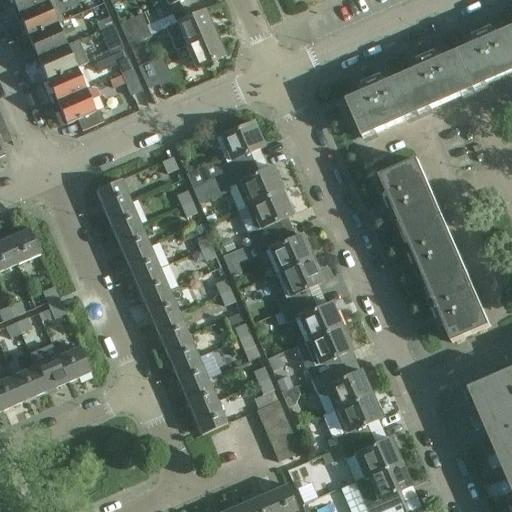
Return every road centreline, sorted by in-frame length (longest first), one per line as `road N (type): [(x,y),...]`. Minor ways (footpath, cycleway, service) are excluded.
road 1 (residential): [(412,391),(274,74)]
road 2 (residential): [(46,177),(274,74)]
road 3 (residential): [(141,395),(46,177)]
road 4 (residential): [(274,74),(452,0)]
road 5 (residential): [(138,511),(184,492),(141,395)]
road 6 (residential): [(0,455),(141,395)]
road 7 (residential): [(462,511),(412,391)]
road 8 (residential): [(445,199),(496,315)]
